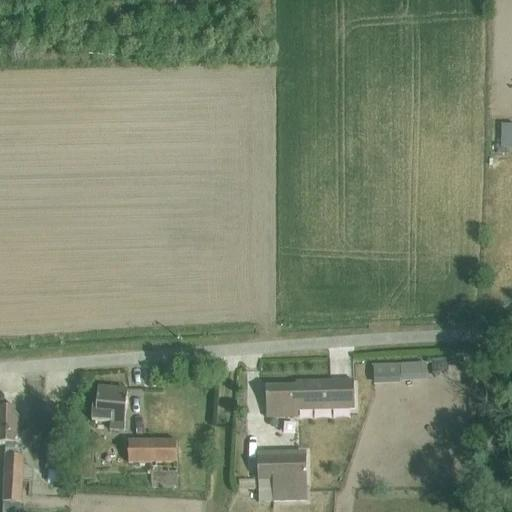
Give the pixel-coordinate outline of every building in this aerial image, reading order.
[(511,125),(502,126),(501,148),(511,148),(511,125)] [(425,365),(401,367),(402,381),(426,379),(425,365)] [(398,367),(374,368),(374,383),(399,382),(398,367)] [(296,387),(266,388),(267,421),(299,420),(299,413),(354,412),(354,382),(296,383),(296,387)] [(93,407),(92,423),(111,424),(110,432),(124,432),(127,393),(98,390),(97,408),(93,407)] [(0,446),(14,447),(14,445),(16,445),(16,441),(28,428),(15,415),(15,408),(0,408),(0,446)] [(44,449),(43,472),(64,473),(65,450),(63,450),(64,436),(50,435),(49,449),(44,449)] [(177,441),(129,443),(130,477),(152,477),(152,491),(178,491),(177,441)] [(5,447),(2,511),(28,511),(29,510),(21,510),(23,479),(31,480),(32,470),(28,470),(28,467),(24,466),(24,456),(21,456),(21,450),(13,450),(13,448),(5,447)] [(306,453),(257,455),(258,482),(273,482),(273,503),(307,502),(306,453)] [(81,467),(80,480),(94,481),(94,468),(81,467)]
